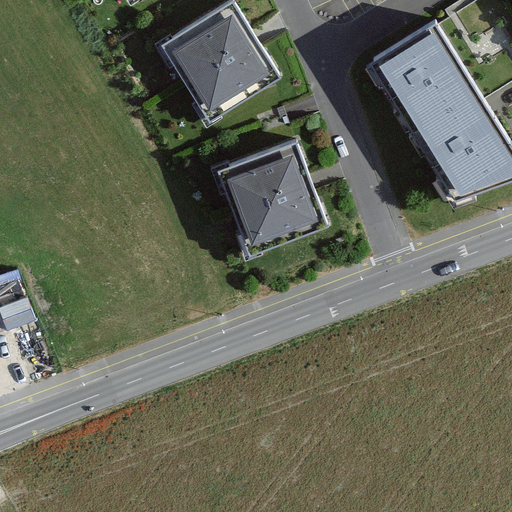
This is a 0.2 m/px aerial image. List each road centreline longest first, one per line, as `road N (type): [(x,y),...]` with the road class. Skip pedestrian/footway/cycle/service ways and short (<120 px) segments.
road 1 (residential): [(396,282),(0,431)]
road 2 (residential): [(396,282),(320,61)]
road 3 (residential): [(511,238),(396,282)]
